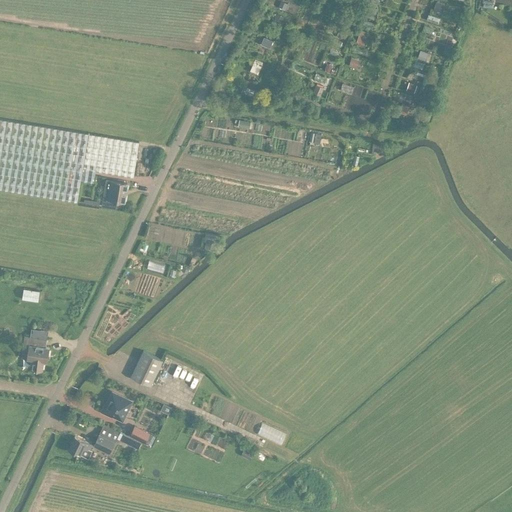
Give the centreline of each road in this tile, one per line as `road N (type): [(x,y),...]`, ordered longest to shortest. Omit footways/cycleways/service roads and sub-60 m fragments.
road 1 (unclassified): [(0,511),(197,107)]
road 2 (unclassified): [(418,136),(407,141),(197,107)]
